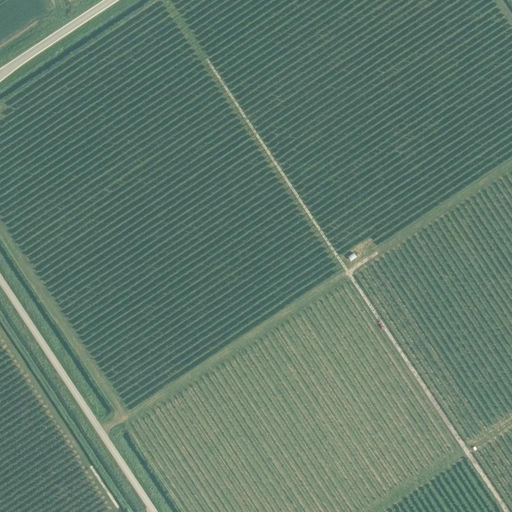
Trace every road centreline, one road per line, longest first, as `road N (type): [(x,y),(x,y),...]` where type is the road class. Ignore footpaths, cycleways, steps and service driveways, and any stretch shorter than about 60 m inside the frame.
road 1 (unclassified): [(155,511),(0,275)]
road 2 (unclassified): [(0,74),(112,0)]
